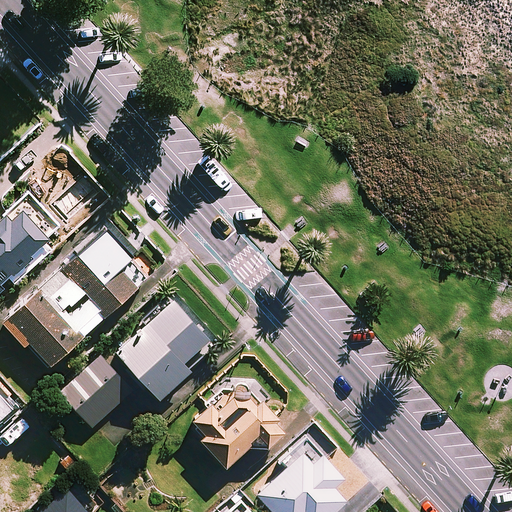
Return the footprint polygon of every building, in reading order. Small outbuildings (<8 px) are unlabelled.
[(12,215),(7,210),(0,215),(0,288),(5,284),(1,279),(12,269),(14,272),(34,254),(32,252),(50,235),(23,205),(12,215)] [(134,253),(109,225),(7,317),(50,365),(140,283),(122,264),(134,253)] [(219,342),(175,295),(119,348),(163,395),(219,342)] [(135,388),(102,352),(62,388),(94,424),(135,388)] [(0,422),(20,404),(13,398),(13,390),(0,376),(0,422)] [(247,441),(264,442),(277,431),(272,406),(261,394),(258,397),(243,380),(218,402),(213,396),(193,415),(205,428),(200,433),(226,461),(247,441)] [(343,469),(310,432),(282,457),(286,461),(257,487),(279,511),(325,511),(346,495),(332,479),(343,469)] [(0,511),(15,511),(39,492),(17,468),(0,483),(0,511)] [(92,511),(102,503),(79,476),(38,511),(92,511)] [(225,500),(229,504),(220,511),(256,511),(243,498),(236,490),(225,500)]
